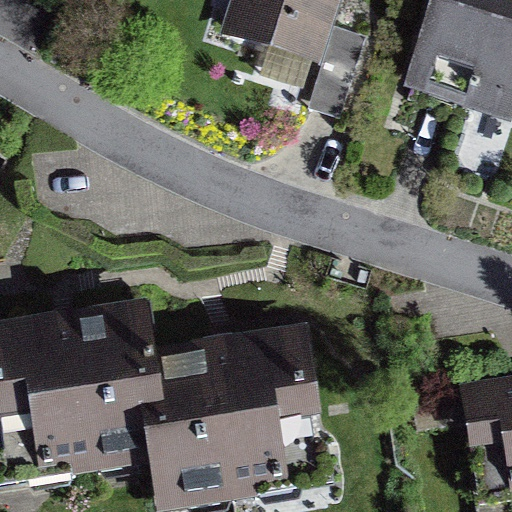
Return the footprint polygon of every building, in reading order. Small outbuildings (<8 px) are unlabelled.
[(342,0),(224,0),(217,31),(328,58),(342,0)] [(511,0),(427,0),(403,85),(511,116),(511,0)] [(0,482),(160,461),(146,355),(138,297),(0,315),(0,482)] [(311,332),(146,355),(160,461),(166,503),(331,481),(311,332)] [(511,374),(460,383),(469,451),(497,447),(503,500),(511,498),(511,374)]
